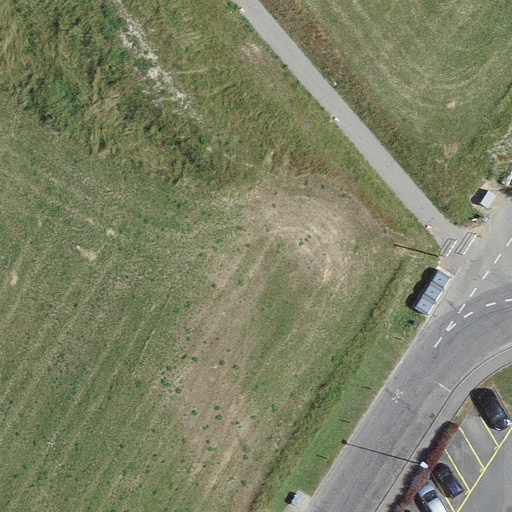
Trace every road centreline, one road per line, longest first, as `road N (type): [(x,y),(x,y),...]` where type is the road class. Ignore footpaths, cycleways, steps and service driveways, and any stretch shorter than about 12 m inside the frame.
road 1 (track): [(249,0),(492,287)]
road 2 (residential): [(343,511),(511,259)]
